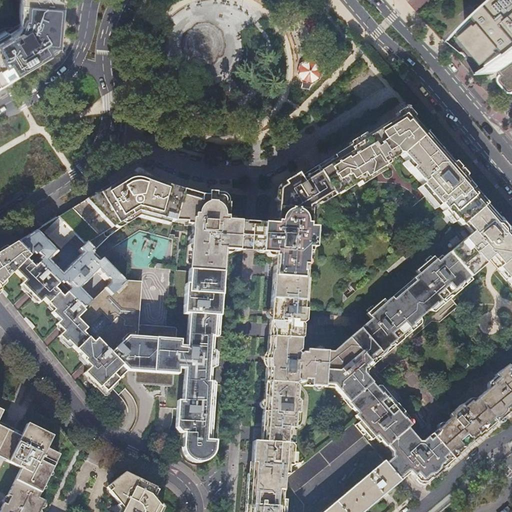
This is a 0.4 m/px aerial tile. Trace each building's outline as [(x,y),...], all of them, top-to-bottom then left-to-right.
[(511,0),(503,0),(502,2),(490,12),(475,26),(466,36),(460,43),(477,58),(488,77),(491,74),(493,74),(497,71),(502,68),(506,64),(510,62),(511,59),(511,0)] [(58,28),(59,4),(23,1),(22,8),(18,13),(21,16),(17,27),(12,31),(5,27),(1,28),(0,28),(0,79),(57,45),(58,28)] [(304,57),(297,63),(295,72),(299,80),(306,85),(315,84),(322,78),(324,69),(321,61),(313,56),(304,57)] [(493,74),(491,74),(494,77),(492,79),(491,82),(491,84),(491,85),(501,96),(504,97),(506,96),(508,95),(511,91),(511,59),(510,62),(506,64),(502,68),(497,71),(493,74)] [(485,205),(410,118),(409,119),(404,113),(315,168),(331,194),(345,184),(347,187),(386,163),(385,162),(397,154),(400,155),(412,169),(409,171),(422,186),(420,188),(437,208),(439,206),(447,216),(448,215),(454,222),(456,222),(460,227),(464,223),(485,205)] [(195,193),(183,191),(183,192),(181,197),(174,222),(185,223),(185,226),(191,226),(191,238),(189,238),(188,249),(190,249),(188,271),(216,273),(221,273),(223,250),(273,254),(271,277),(273,277),(276,277),(277,277),(304,279),(306,252),(310,252),(312,224),(308,224),(309,208),(319,201),(320,203),(331,195),(331,194),(315,168),(277,191),(275,223),(225,222),(226,202),(226,201),(226,200),(226,199),(225,198),(225,197),(224,197),(224,196),(223,196),(223,195),(222,195),(221,195),(220,195),(195,193)] [(73,208),(59,217),(85,243),(138,210),(174,222),(181,197),(183,192),(183,191),(180,191),(162,184),(140,171),(134,170),(73,208)] [(398,207),(402,204),(393,193),(382,202),(386,206),(392,200),(398,207)] [(511,236),(485,205),(464,223),(472,232),(448,253),(469,277),(489,260),(493,256),(501,266),(498,269),(511,285),(511,236)] [(62,284),(64,282),(70,288),(66,292),(82,309),(90,301),(79,289),(96,272),(105,281),(107,280),(108,281),(108,284),(103,289),(110,296),(123,283),(106,265),(100,259),(96,263),(89,255),(91,254),(90,252),(92,250),(85,243),(59,217),(16,242),(29,256),(32,253),(34,255),(36,254),(39,257),(38,259),(40,261),(37,263),(57,284),(60,282),(62,284)] [(0,285),(14,271),(26,260),(29,256),(16,242),(0,252),(0,285)] [(374,367),(373,366),(376,361),(387,352),(394,346),(396,349),(404,341),(404,338),(409,334),(409,333),(415,327),(416,328),(419,328),(421,326),(421,324),(421,323),(422,322),(421,321),(430,312),(432,313),(432,312),(433,313),(436,314),(438,311),(439,308),(438,307),(449,297),(452,298),(460,290),(459,288),(460,287),(462,283),(469,277),(448,253),(436,262),(431,256),(415,270),(418,273),(412,278),(414,281),(393,300),(390,297),(385,302),(382,299),(366,313),(370,319),(364,324),(349,338),(361,351),(338,371),(325,371),(324,385),(332,387),(356,416),(353,418),(358,424),(355,426),(364,436),(366,434),(373,441),(378,437),(387,447),(388,446),(396,456),(386,464),(400,481),(401,480),(400,478),(409,471),(418,482),(426,483),(431,479),(432,480),(443,470),(443,469),(442,469),(453,460),(453,459),(431,434),(421,442),(418,441),(407,429),(410,426),(404,419),(404,416),(403,415),(404,413),(397,405),(394,405),(392,406),(383,395),(384,394),(384,392),(381,389),(379,388),(378,389),(377,388),(376,389),(366,378),(367,374),(374,367)] [(493,256),(489,260),(498,269),(501,266),(493,256)] [(103,393),(126,370),(96,339),(93,342),(82,332),(86,329),(76,319),(84,311),(82,309),(66,292),(62,296),(53,288),(57,284),(37,263),(33,268),(26,260),(14,271),(23,281),(20,284),(38,303),(42,299),(53,310),(51,312),(59,321),(56,324),(63,331),(58,336),(65,342),(67,341),(84,359),(82,361),(89,367),(83,373),(103,393)] [(217,337),(221,273),(216,273),(188,271),(187,285),(184,285),(182,315),(187,316),(185,343),(175,342),(176,332),(175,330),(173,329),(137,326),(139,287),(139,286),(138,284),(136,283),(123,283),(110,296),(103,289),(90,301),(82,309),(84,311),(76,319),(86,329),(96,339),(126,370),(134,370),(133,377),(133,379),(133,380),(134,382),(135,383),(136,384),(170,385),(171,383),(172,382),(172,372),(183,373),(181,402),(176,401),(175,410),(174,428),(179,433),(182,433),(181,446),(182,450),(184,455),(187,458),(190,460),(193,461),(196,462),(201,462),(204,461),(207,459),(210,457),(212,454),(214,450),(215,446),(215,442),(210,441),(214,385),(212,383),(209,383),(210,370),(215,368),(216,354),(211,351),(212,338),(215,338),(217,337)] [(261,435),(260,442),(290,444),(293,448),(295,415),(297,415),(298,403),(296,403),(297,388),(294,385),(296,383),(297,384),(298,383),(303,384),(303,387),(324,388),(324,385),(325,371),(338,371),(361,351),(349,338),(342,344),(344,346),(332,356),(327,356),(327,353),(306,352),(306,354),(301,354),(300,355),(298,353),(300,351),(302,325),(304,322),(305,317),(305,311),(303,310),(304,279),(277,277),(276,277),(273,277),(271,277),(269,315),(261,435)] [(464,369),(468,365),(463,360),(459,364),(464,369)] [(511,409),(511,363),(508,366),(506,364),(494,375),(495,376),(487,383),(486,389),(483,391),(503,417),(511,409)] [(485,433),(503,417),(483,391),(475,399),(469,398),(461,405),(460,404),(457,406),(480,436),(484,433),(485,433)] [(431,434),(453,459),(457,455),(458,453),(457,452),(465,445),(476,436),(477,437),(479,437),(480,436),(457,406),(448,414),(450,417),(443,424),(441,423),(439,423),(437,425),(436,427),(436,429),(431,434)] [(0,458),(4,460),(20,468),(14,481),(39,493),(59,453),(46,447),(52,435),(27,423),(20,435),(0,425),(0,413),(1,411),(0,409),(0,458)] [(364,436),(355,426),(353,423),(284,480),(294,493),(364,436)] [(291,467),(293,448),(290,444),(260,442),(253,442),(247,511),(280,511),(282,480),(284,480),(283,478),(283,466),(291,467)] [(362,511),(400,481),(386,464),(384,461),(323,511),(362,511)] [(0,508),(0,511),(160,511),(163,507),(152,493),(155,488),(124,471),(108,484),(112,488),(109,491),(123,509),(121,511),(38,511),(44,501),(37,498),(39,493),(14,481),(0,508)]
